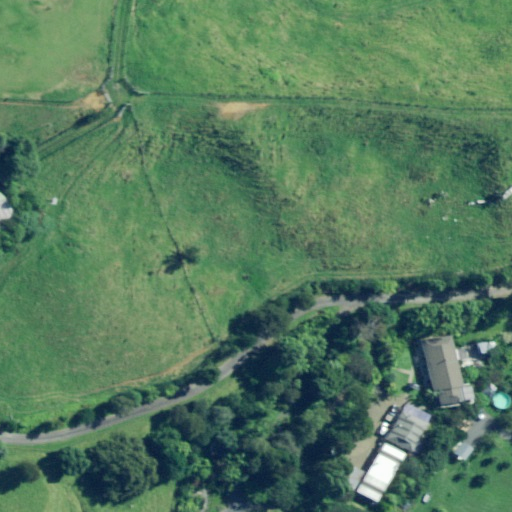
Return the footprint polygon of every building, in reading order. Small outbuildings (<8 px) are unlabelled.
[(0,225),(11,220),(0,199),(0,225)] [(459,406),(453,337),(423,339),(424,357),(418,357),(419,368),(427,367),(428,391),(433,391),(435,408),(459,406)] [(489,353),(488,342),(474,343),(475,354),(489,353)] [(494,357),(478,359),(479,368),(495,367),(494,357)] [(424,425),(401,411),(385,439),(408,453),(424,425)] [(226,442),(214,439),(210,455),(222,458),(226,442)] [(402,454),(383,444),(357,492),(375,502),(402,454)]
